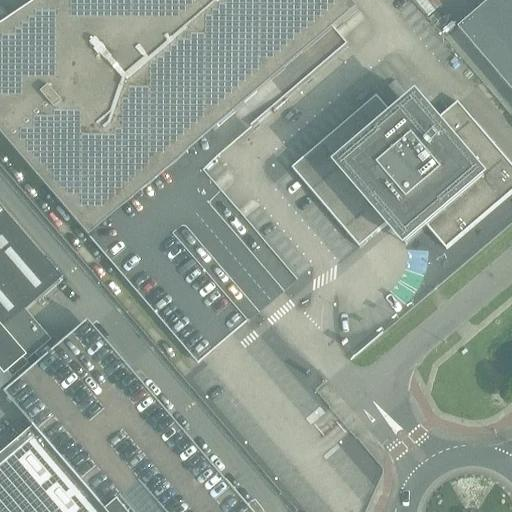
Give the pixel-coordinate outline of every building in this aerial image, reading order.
[(44,0),(0,30),(0,134),(90,239),(236,114),(237,114),(238,113),(250,127),(249,128),(250,129),(251,129),(252,130),(273,112),(270,109),(282,98),(285,101),(348,47),(334,31),(358,11),(348,0),(44,0)] [(511,0),(493,0),(487,6),(458,30),(511,93),(511,0)] [(377,97),(292,170),(359,249),(387,226),(409,207),(427,229),(446,251),(511,194),(511,166),(458,104),(435,122),(418,137),(419,139),(414,143),(405,132),(406,131),(396,119),(377,97)] [(0,391),(3,389),(28,366),(28,364),(52,343),(26,312),(63,281),(0,207),(0,391)] [(34,429),(0,458),(0,511),(125,511),(119,504),(109,511),(106,511),(92,496),(129,464),(162,436),(159,433),(151,440),(111,394),(50,446),(34,429)]
